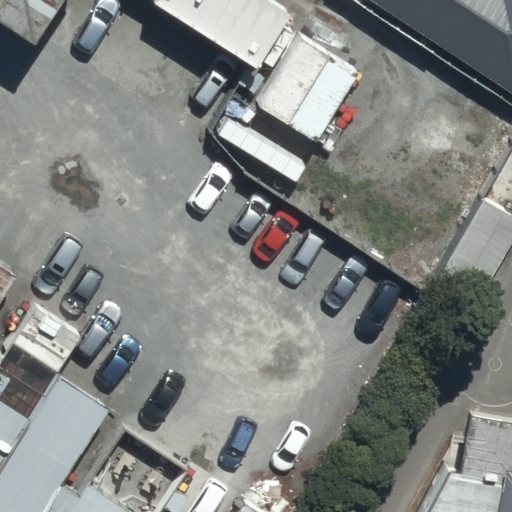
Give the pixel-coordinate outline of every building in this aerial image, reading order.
[(42,0),(0,0),(0,5),(27,23),(42,0)] [(271,0),(169,0),(257,57),(288,11),(271,0)] [(298,29),(255,97),(312,133),(355,65),(298,29)] [(511,101),(511,56),(506,53),(486,88),(511,101)] [(511,134),(432,281),(471,302),(511,226),(511,134)] [(0,257),(0,295),(18,270),(0,257)] [(0,396),(0,511),(146,511),(88,473),(76,492),(52,477),(101,403),(54,372),(26,414),(0,396)] [(511,409),(470,403),(450,511),(489,511),(500,454),(511,456),(511,409)] [(511,511),(511,456),(500,454),(489,511),(511,511)]
